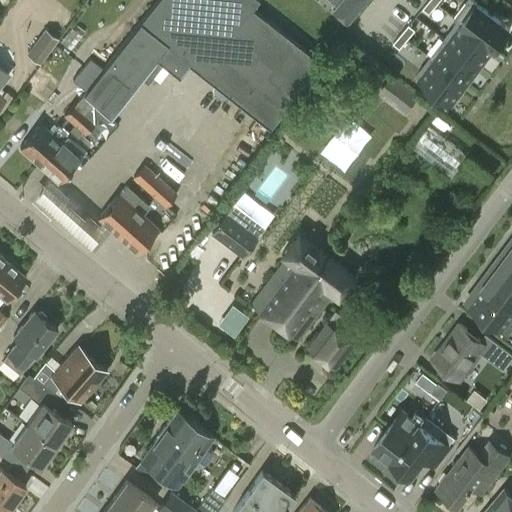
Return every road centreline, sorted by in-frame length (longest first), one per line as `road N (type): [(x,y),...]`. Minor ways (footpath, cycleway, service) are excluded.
road 1 (residential): [(312,453),(511,189)]
road 2 (residential): [(173,343),(0,203)]
road 3 (residential): [(55,511),(173,343)]
road 4 (residential): [(312,453),(173,343)]
